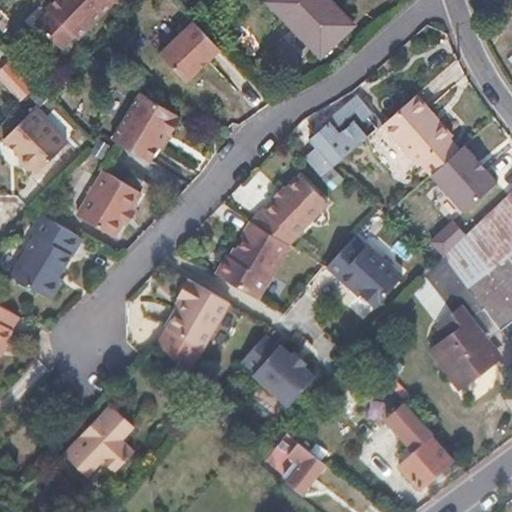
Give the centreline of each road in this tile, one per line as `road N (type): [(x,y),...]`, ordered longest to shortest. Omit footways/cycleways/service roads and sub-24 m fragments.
road 1 (residential): [(431,0),(348,70),(260,123),(77,332)]
road 2 (residential): [(511,116),(472,51),(455,0)]
